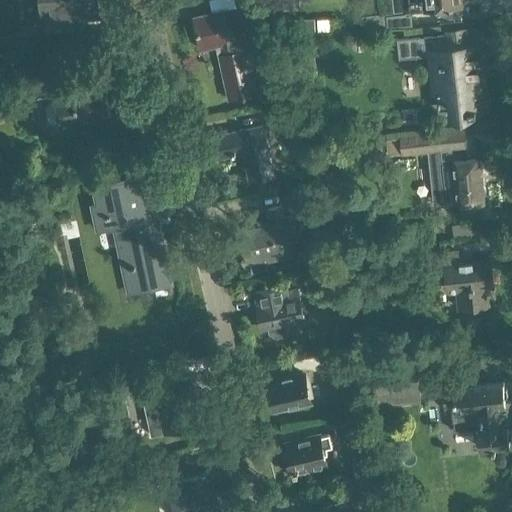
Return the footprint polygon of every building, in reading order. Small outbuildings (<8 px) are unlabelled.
[(70,16),(71,20),(100,17),(98,0),(44,0),(46,18),(54,18),(54,21),(61,20),(61,17),(70,16)] [(236,0),(239,8),(262,3),(261,0),(236,0)] [(410,0),(411,11),(426,10),(425,6),(449,3),(449,4),(452,4),(452,3),(465,1),(465,0),(410,0)] [(244,32),(232,34),(227,10),(194,18),(201,50),(221,46),(223,56),(219,56),(229,100),(257,94),(248,50),(244,32)] [(404,15),(367,18),(368,30),(405,28),(404,15)] [(475,49),(470,49),(468,32),(464,33),(397,40),(400,60),(433,56),(437,95),(439,113),(462,111),(469,110),(470,112),(477,111),(477,109),(485,108),(482,85),(479,86),(478,75),(481,75),(481,74),(480,68),(480,67),(477,67),(477,62),(480,61),(480,60),(479,54),(479,53),(476,54),(475,49)] [(314,51),(300,53),(301,67),(315,66),(314,51)] [(27,96),(55,90),(53,78),(66,75),(63,62),(37,67),(39,74),(29,77),(30,80),(23,82),(27,96)] [(260,86),(263,102),(282,98),(279,82),(260,86)] [(70,91),(56,94),(57,101),(52,102),(49,104),(47,107),(46,110),(48,119),(50,122),(53,123),(57,123),(62,122),(64,131),(82,127),(85,129),(93,127),(94,124),(111,120),(102,83),(87,87),(86,85),(75,88),(75,89),(70,91)] [(288,104),(291,118),(300,116),(297,102),(288,104)] [(291,118),(288,104),(265,109),(268,124),(292,119),(291,118)] [(265,125),(212,137),(212,138),(217,158),(216,158),(217,159),(236,155),(236,153),(246,150),(248,158),(245,159),(245,160),(246,160),(250,181),(249,181),(250,182),(276,176),(275,176),(269,148),(269,146),(264,127),(265,127),(265,125)] [(483,208),(483,201),(485,200),(485,199),(484,199),(484,198),(486,195),(486,188),(483,186),(483,185),(483,184),(483,183),(482,183),(482,177),(482,176),(482,175),(481,174),(484,171),(483,164),(480,162),(480,161),(481,161),(481,160),(454,163),(452,148),(465,147),(464,132),(440,134),(401,138),(403,153),(428,150),(434,205),(447,203),(447,204),(458,203),(459,210),(462,215),(479,213),(483,208)] [(153,286),(152,279),(167,276),(162,253),(165,252),(159,224),(153,226),(143,179),(119,184),(118,181),(94,186),(98,205),(93,206),(98,231),(117,227),(121,248),(119,248),(128,292),(153,286)] [(290,204),(306,201),(308,200),(312,199),(309,185),(287,190),(290,204)] [(314,199),(312,199),(308,200),(311,217),(318,216),(314,199)] [(292,215),(283,217),(281,207),(269,210),(273,226),(241,233),(248,262),(271,257),(272,260),(294,255),(291,242),(297,240),(292,215)] [(480,222),(452,225),(454,239),(481,236),(480,222)] [(440,254),(429,255),(430,271),(446,269),(448,291),(458,290),(460,309),(490,305),(488,287),(494,286),(491,261),(459,264),(458,252),(441,254),(441,253),(440,253),(440,254)] [(305,273),(307,284),(328,280),(326,269),(305,273)] [(263,329),(269,328),(270,335),(277,338),(285,337),(289,330),(289,328),(306,324),(298,290),(287,292),(286,287),(256,293),(259,305),(257,305),(263,329)] [(346,351),(326,356),(328,368),(348,363),(346,351)] [(272,392),(269,395),(272,406),(275,407),(276,410),(311,402),(305,374),(270,382),(272,392)] [(422,406),(418,374),(374,380),(377,398),(383,397),(385,411),(422,406)] [(134,375),(111,380),(115,396),(138,391),(134,375)] [(191,378),(158,386),(164,412),(159,413),(164,434),(201,426),(191,378)] [(504,383),(443,390),(445,410),(452,409),(454,432),(478,429),(480,448),(510,445),(510,440),(511,438),(511,431),(509,429),(508,426),(511,425),(511,415),(511,402),(505,402),(505,398),(508,397),(507,389),(504,388),(504,383)] [(355,417),(335,421),(338,432),(357,428),(355,417)] [(288,457),(283,458),(286,472),(292,471),(292,473),(311,468),(312,471),(326,467),(326,465),(328,464),(324,450),(334,447),(330,433),(285,444),(288,457)] [(378,459),(354,464),(358,480),(381,474),(378,459)] [(161,483),(155,462),(128,470),(134,491),(161,483)] [(220,511),(210,474),(183,481),(182,478),(167,482),(171,497),(174,511),(220,511)] [(355,486),(362,510),(385,503),(379,480),(355,486)] [(324,504),(325,508),(310,511),(351,511),(349,501),(337,504),(336,501),(324,504)]
